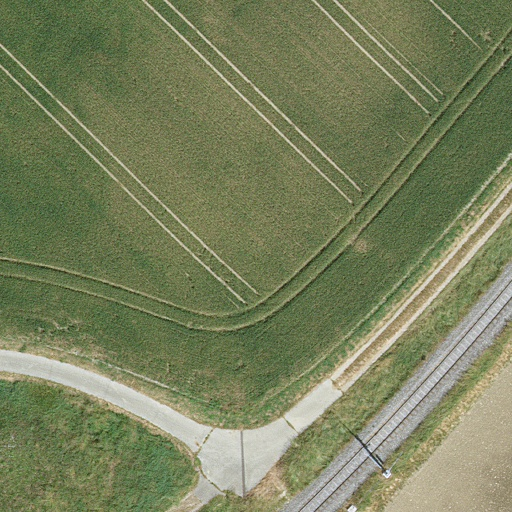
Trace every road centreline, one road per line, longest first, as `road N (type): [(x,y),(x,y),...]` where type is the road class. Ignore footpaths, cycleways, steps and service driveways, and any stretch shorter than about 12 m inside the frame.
road 1 (track): [(511,195),(339,385),(237,468)]
road 2 (track): [(237,468),(108,392),(0,364)]
